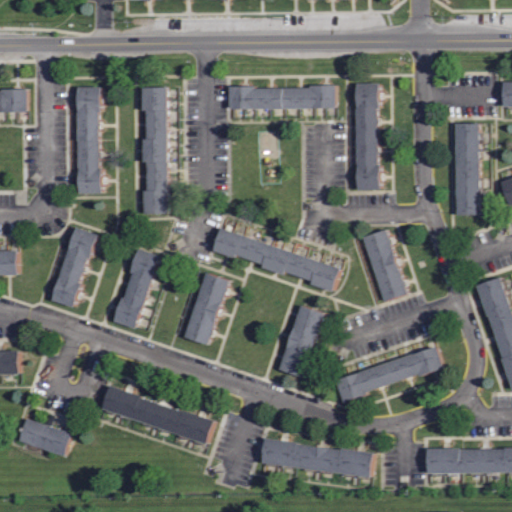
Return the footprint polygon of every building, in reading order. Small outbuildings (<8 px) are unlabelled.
[(359,188),(357,82),(381,81),(381,107),(378,107),(379,163),(382,163),(382,188),(359,188)] [(231,108),(231,84),(256,84),(256,86),(311,86),(311,84),(337,84),(337,107),(231,108)] [(146,212),(146,189),(149,189),(149,161),(145,161),(145,137),(149,137),(149,109),(145,109),(144,86),(169,85),(170,212),(146,212)] [(82,192),(81,86),(103,86),(104,111),(101,111),(102,167),(104,167),(105,192),(82,192)] [(0,90),(5,90),(5,88),(30,88),(30,110),(0,110),(0,90)] [(457,214),(456,121),(480,121),(481,214),(457,214)] [(334,291),(311,283),(312,280),(286,270),(285,273),(263,266),(264,262),(237,253),(236,257),(215,249),(223,226),(342,267),(334,291)] [(75,306),(54,298),(79,227),(100,234),(92,257),(90,257),(81,282),(83,282),(75,306)] [(386,300),(364,235),(387,228),(409,292),(386,300)] [(137,327),(116,320),(124,297),(125,298),(134,273),(132,272),(140,248),(162,256),(137,327)] [(0,250),(20,250),(20,274),(0,274),(0,250)] [(209,344),(186,336),(208,271),(231,279),(209,344)] [(511,384),(503,357),(504,357),(490,315),(488,315),(477,283),(501,275),(511,307),(511,384)] [(304,376),(281,368),(303,304),(325,312),(304,376)] [(345,401),(337,379),(438,344),(445,366),(421,375),(420,372),(367,391),(368,393),(345,401)] [(0,373),(0,349),(20,349),(21,373),(0,373)] [(208,444),(103,407),(112,383),(143,394),(142,396),(143,396),(185,410),(185,408),(216,419),(208,444)] [(65,454),(20,440),(27,418),(72,433),(65,454)] [(372,476),(263,461),(266,436),(299,441),(299,443),(375,452),(372,476)] [(511,471),(429,472),(429,447),(461,446),(461,448),(506,448),(506,446),(511,446),(511,471)]
